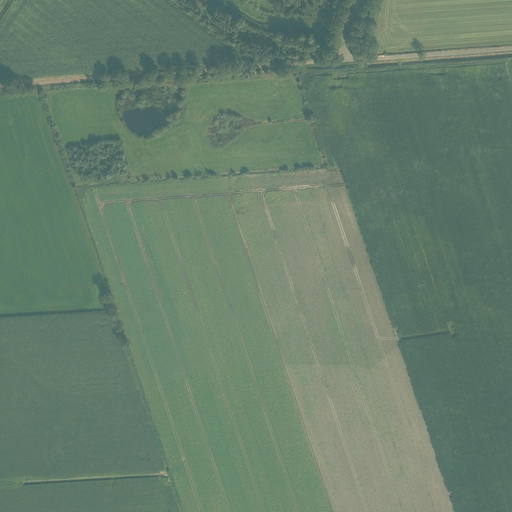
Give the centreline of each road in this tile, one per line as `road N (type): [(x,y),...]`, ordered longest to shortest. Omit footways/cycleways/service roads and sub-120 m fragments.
road 1 (unclassified): [(343,60),(511,48)]
road 2 (unknown): [(222,0),(261,22),(343,34)]
